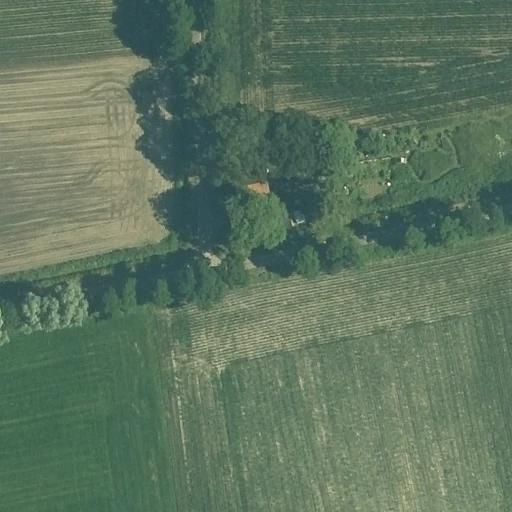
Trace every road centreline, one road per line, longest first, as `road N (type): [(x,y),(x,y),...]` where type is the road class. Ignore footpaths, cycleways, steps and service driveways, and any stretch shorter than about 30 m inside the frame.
road 1 (unclassified): [(511,209),(202,271)]
road 2 (unclassified): [(193,0),(202,271)]
road 3 (unclassified): [(202,271),(0,315)]
